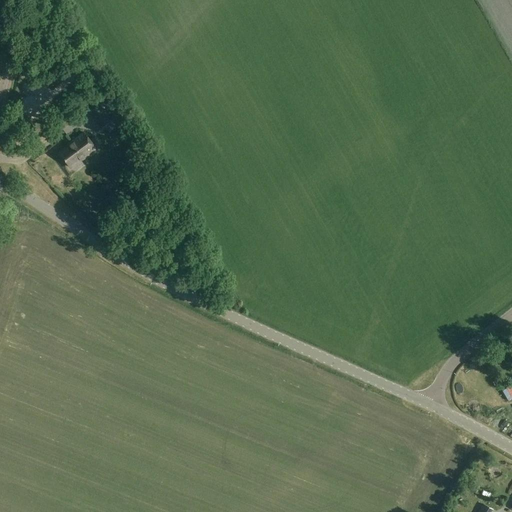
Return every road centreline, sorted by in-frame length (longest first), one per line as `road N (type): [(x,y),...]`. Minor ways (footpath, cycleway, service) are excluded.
road 1 (tertiary): [(430,405),(211,307),(0,181)]
road 2 (tertiary): [(430,405),(449,366),(511,316)]
